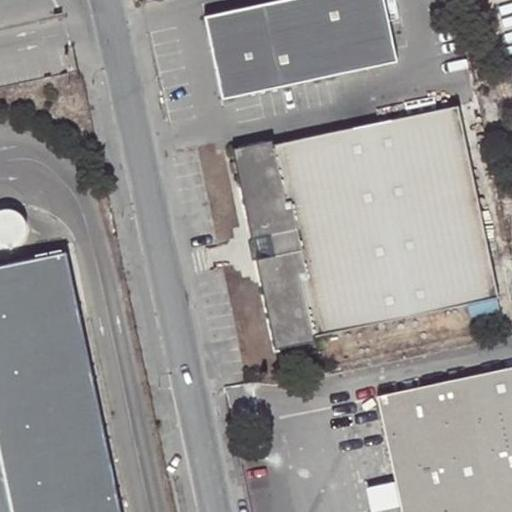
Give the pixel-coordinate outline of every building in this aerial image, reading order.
[(382,0),(287,0),(204,18),(205,23),(212,21),(227,94),(220,95),(221,100),(396,63),(382,0)] [(212,21),(205,23),(220,95),(227,94),(212,21)] [(459,107),(369,126),(305,140),(274,146),(274,143),(234,150),(254,243),(249,244),(253,260),(258,259),(277,351),(317,342),(316,339),(500,299),(459,107)] [(0,246),(4,248),(12,248),(20,245),(25,239),(28,231),(27,223),(23,217),(18,212),(10,209),(3,210),(0,211),(0,246)] [(122,511),(66,253),(0,266),(0,511),(122,511)] [(511,511),(511,370),(377,399),(395,485),(400,507),(400,511),(511,511)] [(376,511),(400,507),(395,485),(368,491),(372,511),(376,511)]
